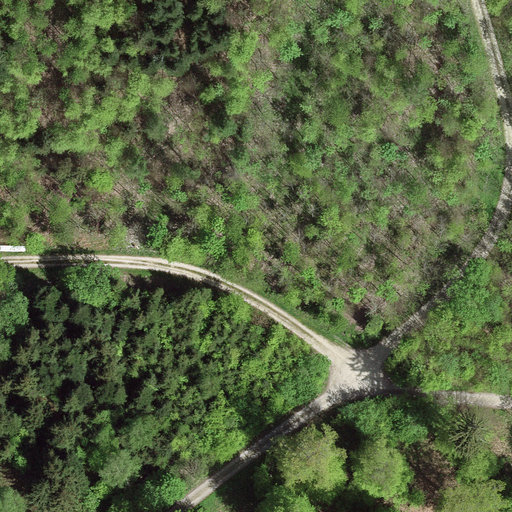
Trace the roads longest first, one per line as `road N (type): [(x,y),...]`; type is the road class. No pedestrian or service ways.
road 1 (track): [(0,263),(122,260),(199,278),(296,330),(352,384),(448,288),(496,221),(511,169)]
road 2 (track): [(196,511),(352,384),(511,403)]
